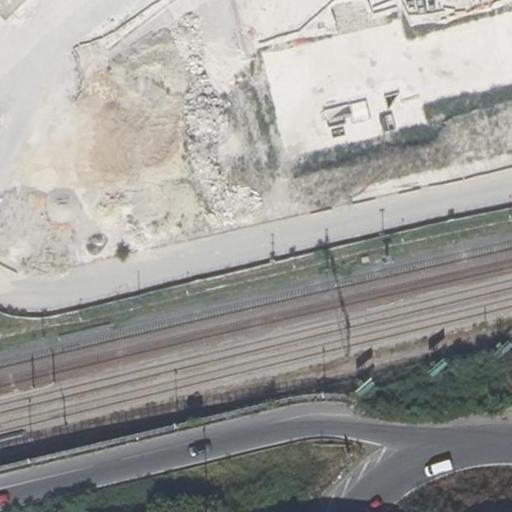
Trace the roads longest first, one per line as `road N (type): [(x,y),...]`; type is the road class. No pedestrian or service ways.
road 1 (unknown): [(0,294),(110,288),(511,194)]
road 2 (motorway): [(472,459),(321,426),(0,497)]
road 3 (unknown): [(6,48),(26,120),(0,169)]
